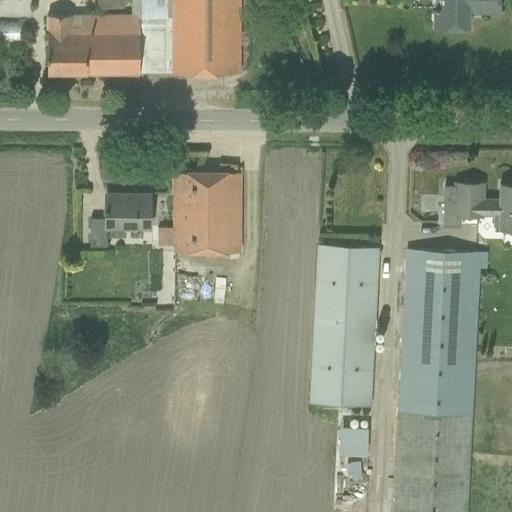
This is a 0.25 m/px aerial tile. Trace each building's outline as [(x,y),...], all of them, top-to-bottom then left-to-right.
[(0,0),(0,12),(26,12),(26,0),(0,0)] [(49,14),(47,71),(239,71),(240,60),(240,0),(136,0),(136,13),(49,14)] [(435,0),(436,6),(434,6),(434,26),(468,27),(468,11),(499,11),(498,0),(435,0)] [(238,251),(238,191),(238,171),(174,171),(174,191),(174,227),(174,244),(174,251),(238,251)] [(511,228),(511,182),(499,182),(499,198),(483,198),(483,182),(454,182),(454,186),(444,186),(444,224),(458,224),(458,215),(477,215),(477,214),(492,215),(492,226),(496,226),(496,228),(511,228)] [(90,217),(90,237),(90,242),(105,242),(105,226),(149,226),(149,193),(134,193),(134,198),(105,198),(105,217),(90,217)] [(317,243),(309,401),(369,404),(376,275),(377,255),(380,255),(380,251),(377,251),(377,246),(317,243)] [(406,248),(395,511),(467,511),(478,251),(406,248)] [(363,454),(364,426),(335,425),(335,453),(363,454)]
